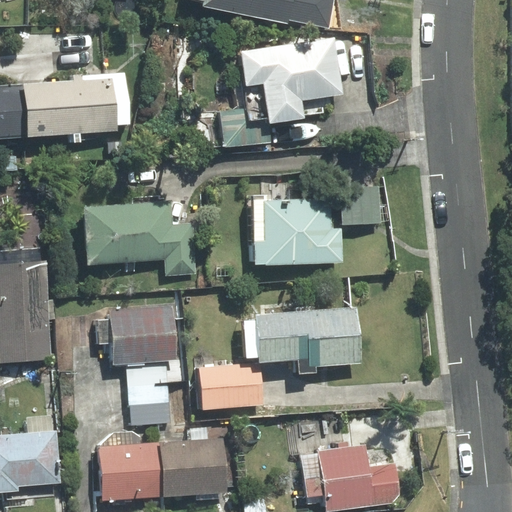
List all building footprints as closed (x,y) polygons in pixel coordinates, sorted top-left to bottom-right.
[(190,10),(282,26),(286,0),(177,0),(177,4),(191,6),(190,10)] [(229,53),(233,90),(236,124),(253,122),(253,128),(297,123),(295,105),(332,101),(326,44),(229,53)] [(14,89),(18,139),(109,132),(105,82),(14,89)] [(14,89),(0,89),(0,140),(18,139),(14,89)] [(336,228),(375,225),(374,189),(334,191),(336,228)] [(324,201),(243,204),(246,268),(336,264),(335,231),(325,231),(324,201)] [(161,278),(194,275),(190,226),(166,228),(164,206),(73,213),(77,267),(160,261),(161,278)] [(0,365),(47,361),(39,265),(0,269),(0,365)] [(102,315),(106,367),(170,362),(166,310),(102,315)] [(307,370),(355,366),(351,310),(243,319),(244,324),(233,325),(236,361),(248,360),(249,366),(287,362),(288,378),(308,376),(307,370)] [(192,375),(196,412),(258,407),(254,369),(192,375)] [(162,374),(122,377),(126,427),(166,424),(162,374)] [(47,434),(46,419),(21,421),(23,437),(0,438),(0,494),(11,494),(11,489),(55,486),(52,434),(47,434)] [(216,442),(154,447),(158,497),(220,494),(216,442)] [(96,502),(158,497),(154,447),(92,452),(96,502)] [(294,459),(299,501),(314,500),(315,511),(329,511),(386,506),(393,498),(389,467),(362,470),(359,448),(310,453),(310,457),(294,459)] [(264,511),(262,483),(236,485),(238,511),(264,511)]
